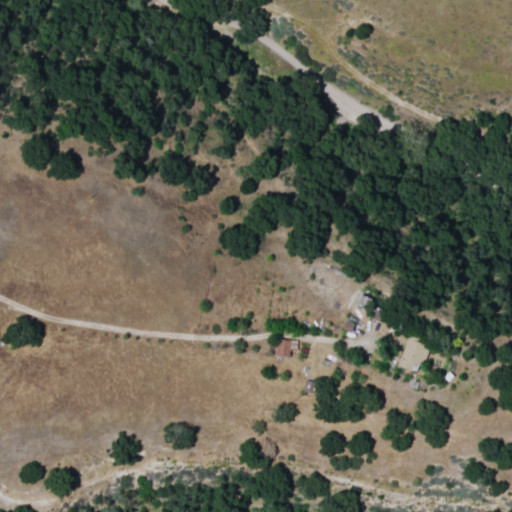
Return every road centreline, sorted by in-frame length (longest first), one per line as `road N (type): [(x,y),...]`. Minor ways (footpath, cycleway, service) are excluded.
road 1 (residential): [(511,510),(237,461),(124,464),(48,496),(0,494)]
road 2 (residential): [(511,189),(363,114),(196,0)]
road 3 (residential): [(345,336),(130,330),(0,297)]
